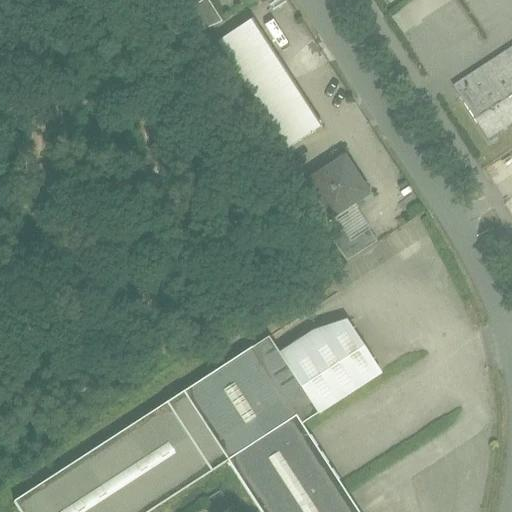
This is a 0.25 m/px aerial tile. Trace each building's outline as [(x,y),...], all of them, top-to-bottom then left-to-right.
[(197,35),(220,22),(207,0),(206,0),(184,12),(197,35)] [(319,128),(251,21),(220,41),(287,148),(319,128)] [(511,54),(462,86),(500,145),(511,137),(511,54)] [(360,191),(337,152),(296,177),(319,215),(360,191)] [(346,261),(375,242),(360,219),(331,238),(346,261)] [(265,340),(17,502),(23,511),(148,511),(227,461),(260,511),(350,511),(293,425),(375,371),(338,316),(276,356),(265,340)]
